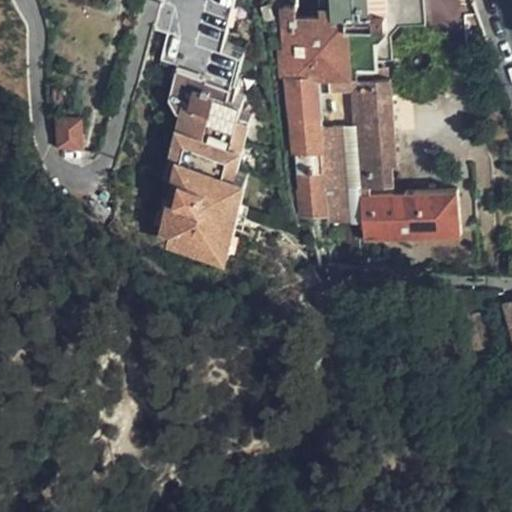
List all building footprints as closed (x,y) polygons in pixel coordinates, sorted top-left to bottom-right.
[(168,0),(165,14),(176,18),(164,61),(173,64),(164,92),(171,95),(164,123),(174,127),(162,172),(170,175),(162,203),(158,201),(148,234),(158,238),(156,246),(191,255),(201,225),(210,229),(218,202),(208,198),(216,172),(224,146),(228,129),(216,125),(221,106),(211,104),(218,76),(212,73),(220,46),(216,44),(229,0),(228,0),(168,0)] [(343,88),(350,157),(388,153),(386,135),(393,134),(387,77),(384,78),(371,79),(369,66),(348,69),(347,59),(375,56),(374,48),(371,15),(392,13),(390,0),(318,0),(319,19),(297,20),(297,9),(282,9),(282,29),(285,62),(279,62),(279,78),(285,78),(295,172),(297,171),(298,190),(296,190),(297,216),(325,214),(325,225),(350,222),(339,126),(315,129),(311,92),(343,88)] [(258,6),(262,24),(272,24),(269,2),(258,6)] [(226,48),(220,46),(212,73),(218,76),(226,48)] [(380,47),(374,48),(375,56),(347,59),(348,69),(369,66),(371,79),(384,78),(380,47)] [(173,64),(164,61),(155,89),(164,92),(173,64)] [(221,106),(228,80),(218,76),(211,104),(221,106)] [(171,95),(164,92),(155,121),(160,135),(164,137),(154,170),(162,172),(174,127),(164,123),(171,95)] [(78,146),(78,115),(53,115),(55,147),(78,146)] [(216,172),(226,175),(234,150),(224,146),(216,172)] [(208,198),(218,202),(226,175),(216,172),(208,198)] [(201,225),(191,255),(201,259),(210,229),(201,225)] [(511,259),(501,259),(500,278),(511,277),(511,259)]
